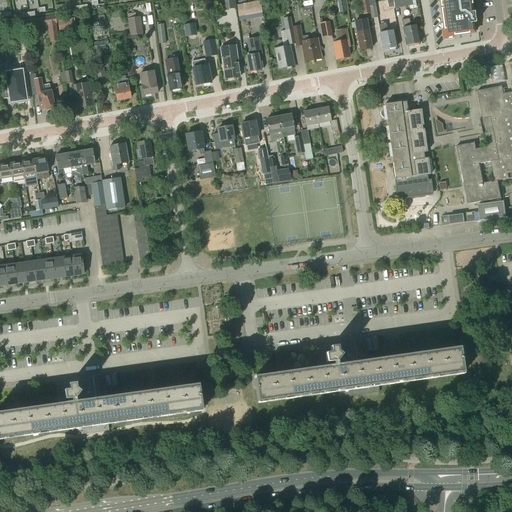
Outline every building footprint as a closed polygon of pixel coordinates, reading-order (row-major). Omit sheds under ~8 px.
[(234,0),(221,0),(223,10),(235,8),(234,0)] [(347,12),(345,0),(337,0),(340,13),(347,12)] [(361,0),(360,0),(363,15),(371,14),(372,20),(377,19),(374,0),(361,0)] [(410,0),(393,0),(394,7),(395,8),(412,6),(410,0)] [(472,12),(470,0),(439,0),(444,37),(474,33),(473,23),(475,23),(475,20),(472,20),(471,15),(474,15),(473,12),(472,12)] [(259,1),(236,6),(239,22),(262,18),(259,1)] [(326,13),(317,14),(319,24),(320,24),(322,38),(331,36),(326,13)] [(55,16),(26,20),(27,28),(48,25),(50,43),(58,41),(55,16)] [(140,17),(127,19),(129,40),(142,38),(140,17)] [(283,48),(274,49),(278,69),(286,67),(286,69),(293,68),(291,57),(289,47),(290,47),(290,44),(293,44),(290,28),(288,17),(282,19),(284,31),(280,31),(283,48)] [(408,19),(400,20),(402,28),(405,46),(419,43),(416,26),(410,27),(408,19)] [(365,20),(353,22),(356,36),(359,51),(371,48),(366,26),(365,20)] [(388,20),(376,22),(378,34),(382,50),(393,48),(388,20)] [(192,23),(182,24),(184,37),(194,35),(192,23)] [(163,24),(156,25),(158,45),(165,44),(163,24)] [(164,26),(166,43),(172,43),(169,25),(164,26)] [(290,28),(293,44),(294,47),(300,45),(304,62),(320,59),(316,39),(307,41),(306,36),(300,37),(298,27),(291,28),(290,28)] [(335,43),(332,43),(335,60),(348,58),(346,48),(349,47),(348,40),(347,40),(346,33),(342,34),(342,31),(339,32),(339,35),(334,36),(335,43)] [(212,40),(201,43),(204,57),(215,55),(212,40)] [(104,48),(104,46),(107,45),(107,41),(93,43),(94,50),(99,49),(104,48)] [(25,100),(21,76),(30,75),(29,73),(30,73),(26,44),(24,44),(16,45),(20,70),(0,73),(0,99),(8,98),(9,103),(25,100)] [(233,45),(218,48),(224,79),(239,76),(233,45)] [(249,55),(245,56),(248,73),(261,70),(260,62),(258,62),(257,54),(256,54),(254,46),(248,48),(249,55)] [(175,59),(164,61),(167,76),(166,76),(169,91),(181,89),(178,74),(175,59)] [(204,60),(191,62),(195,86),(210,83),(207,65),(205,66),(204,60)] [(102,66),(95,67),(98,85),(105,84),(102,66)] [(62,72),(64,83),(70,82),(68,70),(62,72)] [(51,101),(50,92),(42,93),(39,79),(36,79),(35,72),(30,73),(29,73),(30,75),(32,90),(35,90),(39,110),(44,109),(45,110),(53,109),(53,108),(57,107),(58,106),(57,102),(56,101),(51,101)] [(152,72),(139,74),(141,85),(143,96),(157,93),(155,82),(154,83),(152,72)] [(120,80),(113,82),(114,90),(116,101),(130,98),(128,87),(127,87),(126,79),(125,80),(124,77),(119,78),(120,80)] [(88,83),(72,86),(77,109),(93,106),(88,83)] [(474,142),(456,146),(468,204),(501,198),(497,180),(509,178),(508,174),(511,172),(511,85),(511,88),(511,91),(503,93),(502,86),(477,91),(482,118),(487,147),(476,149),(474,142)] [(381,110),(379,112),(380,116),(382,118),(386,118),(394,179),(401,178),(404,198),(430,194),(428,179),(427,179),(426,175),(429,174),(427,158),(423,158),(423,152),(426,151),(423,129),(421,129),(421,125),(422,125),(420,109),(407,111),(405,101),(384,104),(384,108),(381,110)] [(315,110),(317,124),(318,124),(329,121),(329,122),(330,122),(327,108),(326,108),(315,110)] [(303,112),(302,112),(305,126),(306,126),(317,124),(315,110),(314,110),(303,112)] [(290,115),(278,117),(281,137),(294,135),(290,115)] [(254,122),(240,124),(243,138),(244,138),(245,146),(258,143),(261,161),(268,159),(272,183),(279,182),(275,159),(274,159),(271,141),(282,139),(281,137),(278,117),(265,119),(268,134),(263,135),(264,138),(257,139),(254,122)] [(218,134),(212,135),(214,150),(234,146),(230,126),(217,129),(218,134)] [(300,135),(294,136),(297,153),(304,151),(305,159),(312,158),(306,130),(300,131),(300,135)] [(203,149),(200,132),(185,135),(188,151),(199,149),(200,156),(204,155),(204,153),(203,149)] [(138,169),(134,170),(136,183),(150,180),(147,165),(152,164),(151,158),(152,157),(149,141),(136,143),(137,151),(135,151),(138,169)] [(124,144),(108,147),(111,165),(112,165),(112,171),(128,168),(124,144)] [(341,146),(322,150),(324,157),(343,153),(341,146)] [(240,148),(233,149),(236,169),(243,168),(240,148)] [(91,150),(78,152),(81,166),(80,166),(82,175),(87,174),(86,171),(85,165),(93,164),(91,150)] [(78,152),(66,154),(69,168),(75,167),(76,176),(82,175),(80,166),(81,166),(78,152)] [(211,153),(211,152),(204,153),(204,155),(206,165),(197,167),(200,180),(216,177),(212,161),(211,153)] [(442,155),(444,165),(457,163),(455,153),(442,155)] [(66,154),(54,156),(57,176),(63,175),(62,169),(69,168),(66,154)] [(44,158),(32,160),(36,180),(48,178),(44,158)] [(20,162),(23,180),(25,187),(37,186),(36,180),(32,160),(20,162)] [(20,162),(9,164),(11,178),(11,182),(23,180),(20,162)] [(0,179),(11,178),(9,164),(0,165),(0,179)] [(102,181),(102,183),(105,205),(106,210),(123,207),(119,178),(102,181)] [(63,183),(56,184),(57,195),(65,194),(63,183)] [(105,205),(102,183),(90,184),(94,206),(104,205),(105,205)] [(379,187),(380,198),(390,197),(388,186),(379,187)] [(82,187),(72,189),(75,205),(85,203),(82,187)] [(29,199),(28,199),(28,201),(29,201),(30,204),(34,203),(35,211),(29,211),(30,218),(42,216),(41,210),(46,210),(45,201),(44,201),(42,193),(34,194),(34,195),(29,196),(29,199)] [(7,204),(10,221),(22,219),(20,208),(21,207),(19,196),(12,197),(12,203),(7,204)] [(478,206),(480,221),(506,218),(504,202),(478,206)] [(474,213),(441,218),(442,227),(475,222),(474,213)] [(81,232),(67,234),(68,240),(68,243),(82,241),(81,232)] [(80,255),(70,257),(73,276),(83,274),(80,255)] [(73,276),(70,257),(61,258),(64,277),(73,276)] [(64,277),(61,258),(51,259),(54,279),(64,277)] [(54,279),(51,259),(42,261),(45,280),(54,279)] [(45,280),(42,261),(32,262),(35,281),(45,280)] [(35,281),(32,262),(23,263),(26,283),(35,281)] [(26,283),(23,263),(13,265),(16,284),(26,283)] [(16,284),(13,265),(4,266),(7,285),(16,284)] [(234,315),(227,316),(228,328),(236,327),(234,315)] [(368,387),(394,383),(463,374),(459,351),(357,365),(355,349),(337,351),(337,346),(329,347),(330,353),(324,354),(327,369),(254,380),(257,403),(337,391),(338,395),(369,391),(368,387)] [(76,389),(75,383),(68,384),(69,390),(63,391),(65,400),(65,406),(61,407),(44,409),(27,411),(10,414),(0,415),(0,438),(13,437),(30,434),(47,432),(64,430),(76,428),(77,432),(82,431),(99,429),(108,428),(107,423),(115,422),(132,420),(150,418),(167,415),(184,413),(201,410),(198,387),(181,390),(163,392),(146,395),(129,397),(112,399),(96,402),(95,402),(88,403),(87,397),(76,389)]
